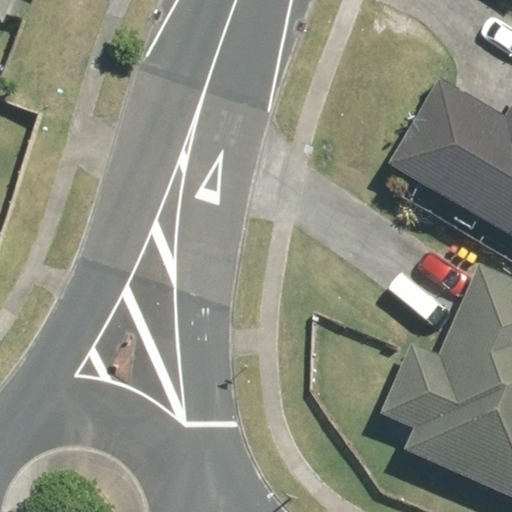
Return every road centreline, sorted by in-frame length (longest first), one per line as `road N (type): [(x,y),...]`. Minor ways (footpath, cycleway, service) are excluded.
road 1 (residential): [(100,406),(228,0)]
road 2 (residential): [(100,406),(158,441),(177,469),(185,511)]
